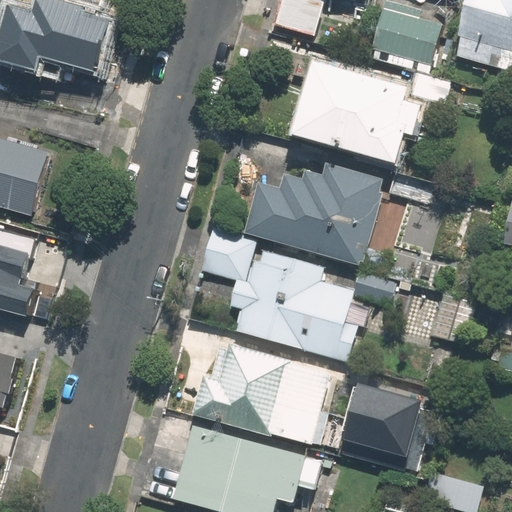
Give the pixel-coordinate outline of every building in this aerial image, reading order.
[(9,5),(0,36),(0,61),(37,72),(40,59),(95,75),(112,15),(57,0),(36,0),(33,12),(9,5)] [(330,0),(286,0),(280,25),(321,36),(330,0)] [(380,51),(437,66),(449,24),(426,18),(428,10),(394,0),(392,9),(380,51)] [(511,69),(511,0),(481,0),(471,38),(466,57),(511,69)] [(411,161),(419,132),(427,135),(436,105),(418,100),(419,95),(444,102),(449,82),(423,74),(420,83),(332,59),(311,134),(402,159),(411,161)] [(103,133),(45,113),(39,130),(97,150),(103,133)] [(47,152),(0,141),(0,206),(32,214),(47,152)] [(297,163),(290,186),(269,180),(254,232),(369,265),(384,213),(391,190),(394,178),(336,162),(333,173),(297,163)] [(365,270),(360,290),(331,282),(332,277),(335,267),(274,250),(271,260),(264,258),(263,263),(258,282),(253,281),(265,239),(219,226),(207,271),(247,282),(240,304),(250,307),(244,330),(355,361),(365,325),(354,322),(362,297),(396,306),(403,281),(365,270)] [(0,310),(28,317),(35,285),(22,282),(28,254),(0,247),(0,310)] [(481,302),(449,293),(437,336),(469,345),(481,302)] [(212,375),(201,414),(279,435),(280,432),(320,443),(339,374),(299,363),(301,358),(239,341),(237,349),(228,346),(219,377),(212,375)] [(0,411),(13,415),(29,357),(0,349),(0,411)] [(444,389),(366,367),(360,390),(437,412),(444,389)] [(319,454),(208,423),(195,469),(187,497),(240,511),(287,511),(292,496),(306,500),(311,484),(326,488),(333,461),(318,457),(319,454)] [(422,497),(474,511),(484,511),(492,486),(430,468),(422,497)]
